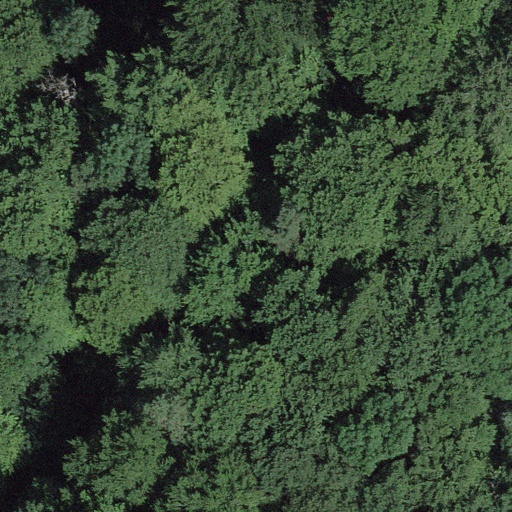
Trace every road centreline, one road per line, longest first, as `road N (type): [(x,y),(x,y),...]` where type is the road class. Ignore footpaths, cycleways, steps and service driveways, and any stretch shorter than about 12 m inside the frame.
road 1 (track): [(40,511),(420,0)]
road 2 (track): [(262,511),(424,219),(472,87),(485,0)]
